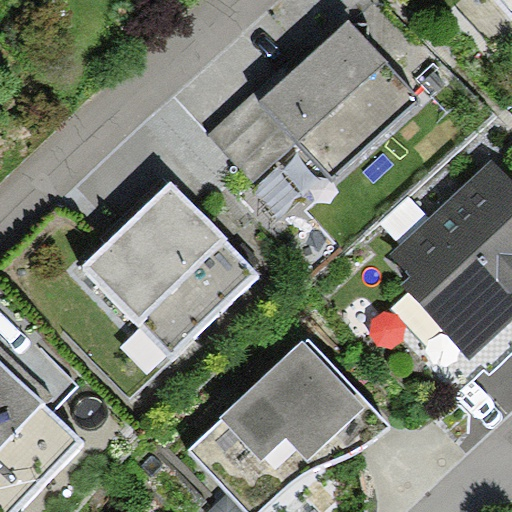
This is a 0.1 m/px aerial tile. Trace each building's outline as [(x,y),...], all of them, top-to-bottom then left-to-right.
[(511,0),(485,0),(511,32),(511,31),(511,0)] [(343,33),(261,110),(335,190),(418,113),(343,33)] [(511,301),(511,208),(489,183),(392,270),(462,347),(511,301)] [(252,278),(166,191),(83,273),(169,360),(252,278)] [(383,430),(295,342),(183,453),(241,511),(244,511),(306,452),(383,430)] [(0,506),(67,429),(0,370),(0,506)]
